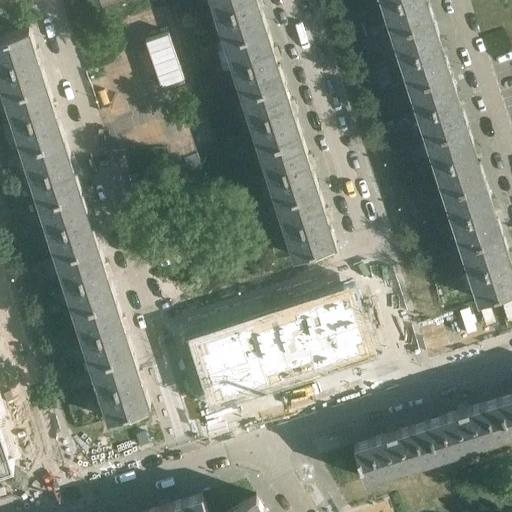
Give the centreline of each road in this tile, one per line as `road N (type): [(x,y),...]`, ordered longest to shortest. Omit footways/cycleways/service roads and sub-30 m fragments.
road 1 (residential): [(368,246),(163,317),(64,0)]
road 2 (residential): [(368,246),(290,0)]
road 3 (unclassified): [(60,502),(258,437)]
road 4 (residential): [(60,502),(0,308)]
road 5 (residential): [(511,171),(457,0)]
road 6 (unclassified): [(258,437),(415,384)]
road 7 (residential): [(415,384),(368,246)]
